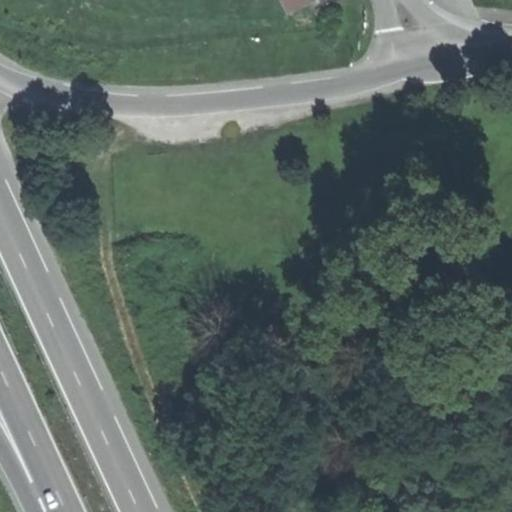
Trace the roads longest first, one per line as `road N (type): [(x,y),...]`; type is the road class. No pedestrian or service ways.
road 1 (trunk): [(423,69),(202,104),(144,105),(66,99),(0,75)]
road 2 (trunk): [(137,511),(0,214)]
road 3 (trunk): [(0,368),(50,479)]
